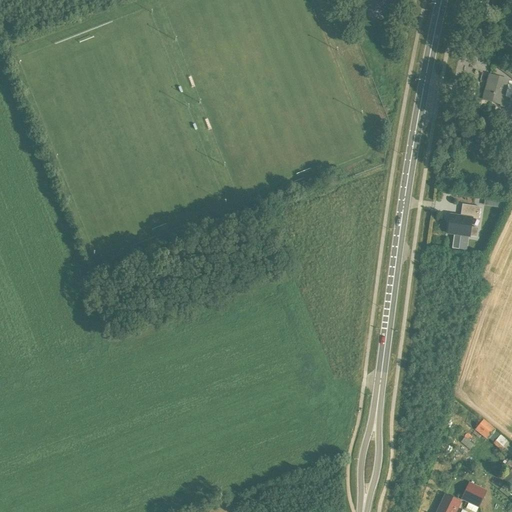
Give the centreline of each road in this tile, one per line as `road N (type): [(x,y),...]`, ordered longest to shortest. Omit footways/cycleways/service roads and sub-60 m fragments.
road 1 (primary): [(380,380),(442,0)]
road 2 (primary): [(364,511),(379,461),(380,380)]
road 3 (primary): [(380,380),(362,456),(361,511)]
